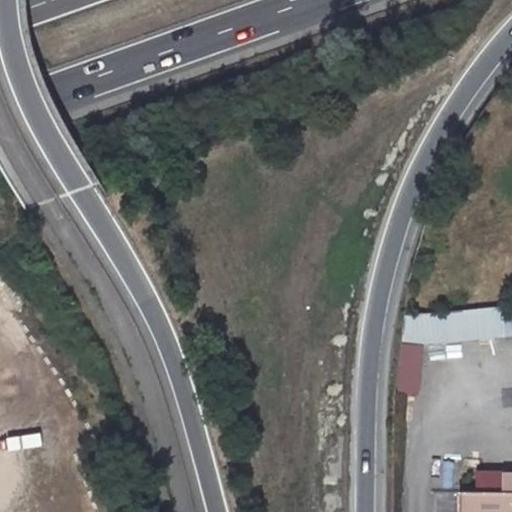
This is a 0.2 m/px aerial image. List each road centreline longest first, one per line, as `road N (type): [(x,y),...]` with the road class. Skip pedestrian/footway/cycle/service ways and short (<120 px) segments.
road 1 (motorway): [(6,0),(16,60),(172,370),(212,511)]
road 2 (motorway): [(367,511),(383,285),(438,141),(511,39)]
road 3 (motorway): [(0,109),(307,0)]
